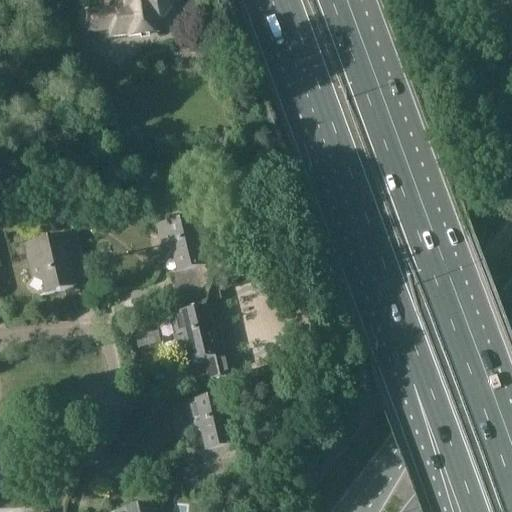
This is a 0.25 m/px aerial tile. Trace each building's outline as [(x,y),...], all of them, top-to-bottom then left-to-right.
[(109,33),(110,40),(127,38),(160,34),(159,22),(174,1),(172,0),(115,0),(117,12),(84,16),(87,36),(109,33)] [(197,0),(178,0),(187,25),(208,21),(203,5),(199,6),(197,0)] [(213,45),(202,38),(188,40),(189,48),(197,47),(207,54),(213,45)] [(117,128),(110,106),(98,110),(106,131),(117,128)] [(170,275),(176,299),(199,294),(208,280),(206,267),(207,267),(195,217),(157,226),(161,245),(173,251),(178,273),(170,275)] [(67,273),(84,269),(76,233),(28,244),(24,246),(31,277),(42,284),(45,296),(71,290),(67,273)] [(209,306),(172,316),(176,333),(185,331),(187,340),(189,348),(180,349),(183,364),(185,364),(188,378),(190,386),(233,376),(216,305),(209,306)] [(188,496),(224,487),(221,475),(227,473),(237,458),(234,446),(235,446),(223,396),(185,405),(189,423),(201,430),(206,452),(199,454),(202,467),(192,470),(195,482),(185,484),(188,496)]
